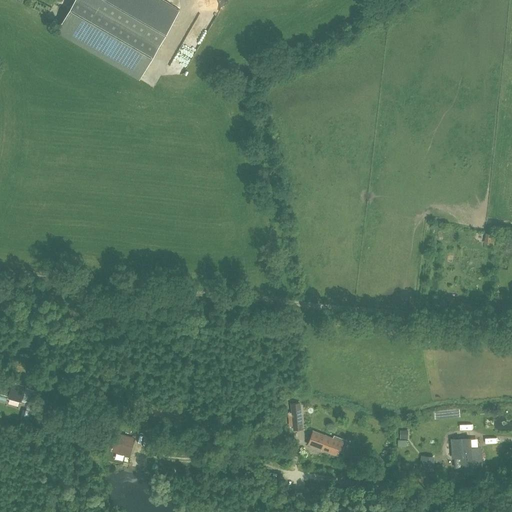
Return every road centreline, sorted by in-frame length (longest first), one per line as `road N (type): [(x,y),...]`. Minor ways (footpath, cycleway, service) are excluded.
road 1 (track): [(0,270),(511,322)]
road 2 (track): [(144,448),(511,500)]
